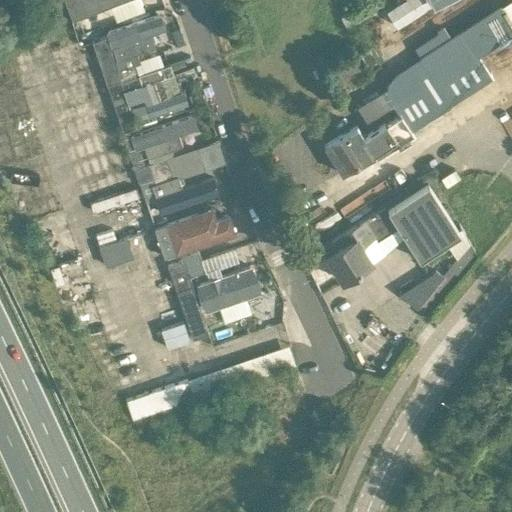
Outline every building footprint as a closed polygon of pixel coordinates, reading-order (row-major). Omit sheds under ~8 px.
[(63,0),(71,20),(123,0),(63,0)] [(511,33),(511,0),(510,0),(447,40),(442,32),(414,49),(420,57),(408,64),(411,69),(387,85),(389,87),(357,107),(366,122),(393,104),(399,113),(364,136),(357,125),(324,145),(342,174),(364,161),(366,166),(399,146),(395,139),(424,121),(447,106),(446,105),(492,75),(478,55),(511,33)] [(146,14),(105,29),(115,58),(157,43),(146,14)] [(134,64),(117,70),(114,61),(106,36),(97,39),(92,42),(106,85),(120,80),(138,74),(134,64)] [(140,62),(136,53),(115,60),(114,61),(117,70),(134,64),(140,62)] [(138,74),(120,80),(123,91),(144,84),(160,78),(173,74),(169,64),(138,75),(138,74)] [(122,133),(131,130),(136,128),(134,121),(129,109),(129,108),(123,91),(120,80),(106,85),(122,133)] [(174,88),(130,104),(135,119),(179,104),(174,88)] [(186,112),(135,132),(142,152),(193,132),(186,112)] [(133,134),(131,130),(122,133),(138,178),(151,174),(147,164),(144,165),(138,148),(133,134)] [(147,164),(151,174),(171,167),(167,157),(149,163),(147,164)] [(208,163),(156,187),(163,210),(218,190),(208,163)] [(151,174),(154,184),(174,177),(171,167),(151,174)] [(152,184),(154,184),(151,174),(138,178),(153,225),(154,226),(165,223),(164,221),(162,213),(156,197),(152,184)] [(427,184),(387,210),(419,261),(460,235),(427,184)] [(140,203),(140,186),(93,187),(93,203),(140,203)] [(212,204),(166,219),(178,252),(224,238),(212,204)] [(344,244),(325,256),(341,281),(405,240),(384,207),(339,236),(344,244)] [(175,254),(165,223),(154,226),(164,257),(175,254)] [(130,235),(103,243),(109,264),(137,256),(130,235)] [(469,241),(448,266),(457,274),(475,252),(469,241)] [(169,272),(201,261),(200,257),(198,251),(179,257),(181,261),(167,265),(169,272)] [(204,270),(201,261),(169,272),(185,318),(191,335),(192,340),(194,339),(208,334),(189,277),(205,272),(204,270)] [(242,261),(192,279),(206,319),(257,302),(242,261)] [(415,306),(424,314),(457,274),(448,266),(415,306)] [(133,420),(194,399),(187,380),(126,400),(133,420)]
